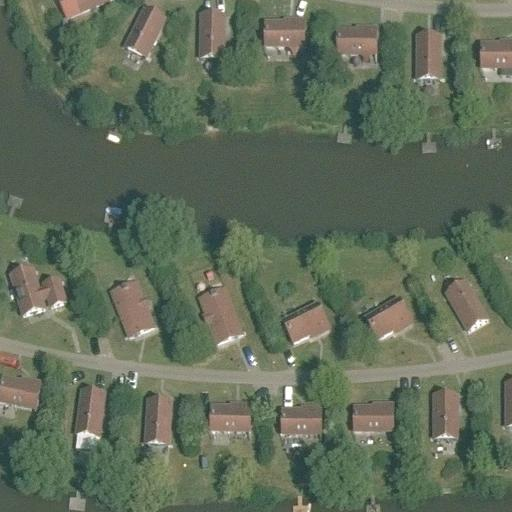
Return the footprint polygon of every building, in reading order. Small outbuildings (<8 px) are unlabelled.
[(73,0),(80,16),(118,0),(73,0)] [(145,13),(126,52),(146,62),(166,23),(145,13)] [(202,19),(201,63),(224,63),(224,19),(202,19)] [(304,26),(266,26),(266,49),(305,49),(304,26)] [(377,34),(338,34),(338,57),(377,57),(377,34)] [(418,40),(418,84),(441,84),(440,40),(418,40)] [(511,47),(482,47),(482,71),(511,70),(511,47)] [(66,307),(59,284),(44,289),(46,293),(40,295),(33,273),(11,280),(23,320),(45,313),(42,304),(48,302),(51,312),(66,307)] [(468,336),(488,324),(466,286),(447,298),(468,336)] [(137,287),(112,297),(130,341),(154,332),(146,311),(149,310),(146,303),(144,304),(137,287)] [(210,327),(218,348),(243,338),(225,293),(200,303),(207,320),(204,321),(207,328),(210,327)] [(400,305),(366,324),(378,344),(412,325),(400,305)] [(318,310),(284,327),(294,348),(329,331),(318,310)] [(41,389),(4,382),(0,400),(0,404),(37,412),(41,389)] [(82,396),(77,439),(100,442),(105,399),(82,396)] [(435,399),(435,443),(458,443),(457,399),(435,399)] [(149,405),(146,449),(169,450),(172,407),(149,405)] [(212,410),(211,434),(250,435),(251,411),(212,410)] [(355,411),(355,434),(393,434),(393,411),(355,411)] [(283,414),(283,437),(321,437),(321,414),(283,414)]
